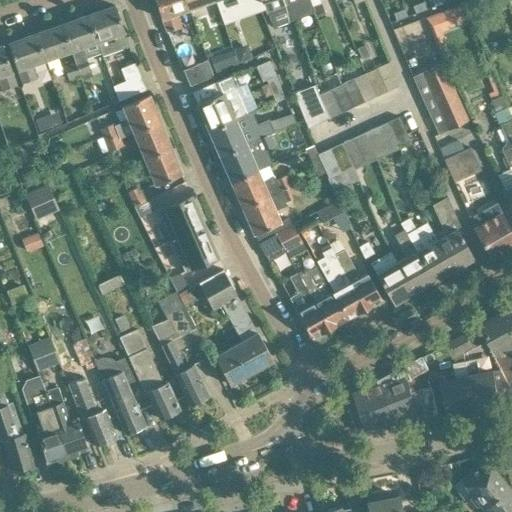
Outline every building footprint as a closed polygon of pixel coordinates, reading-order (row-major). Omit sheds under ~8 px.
[(162,18),(167,33),(180,28),(175,13),(188,9),(184,0),(155,0),(161,18),(162,18)] [(184,0),(188,9),(204,3),(212,0),(184,0)] [(215,0),(219,11),(224,24),(235,20),(230,7),(249,0),(215,0)] [(284,0),(260,0),(266,14),(267,14),(272,27),(292,20),(290,16),(287,5),(284,0)] [(309,0),(284,0),(287,5),(297,2),(301,14),(312,10),(315,17),(309,0)] [(309,0),(315,17),(325,13),(319,0),(309,0)] [(504,0),(494,0),(493,0),(498,12),(508,8),(504,0)] [(427,9),(424,1),(412,6),(415,13),(427,9)] [(464,3),(426,17),(436,45),(437,45),(445,42),(439,27),(469,17),(464,3)] [(115,5),(88,14),(102,55),(129,46),(115,5)] [(407,16),(405,8),(393,13),(396,20),(407,16)] [(88,14),(61,24),(71,51),(97,41),(102,55),(88,14)] [(61,24),(34,33),(44,60),(71,51),(61,24)] [(34,33),(8,43),(17,70),(18,69),(23,82),(36,77),(32,64),(44,60),(34,33)] [(2,45),(0,45),(0,85),(2,90),(15,85),(11,72),(12,72),(2,45)] [(238,64),(250,58),(245,46),(233,50),(238,64)] [(231,49),(209,57),(215,72),(236,64),(231,49)] [(86,57),(74,61),(80,76),(91,72),(86,57)] [(261,81),(275,76),(268,59),(254,64),(261,81)] [(206,60),(183,70),(189,86),(208,78),(213,76),(206,60)] [(80,76),(74,61),(63,64),(68,79),(80,76)] [(135,62),(121,68),(126,80),(113,85),(118,100),(146,89),(135,62)] [(441,63),(412,76),(437,134),(467,120),(441,63)] [(376,67),(364,73),(375,95),(387,90),(376,67)] [(233,74),(192,92),(208,129),(246,113),(245,112),(256,107),(246,82),(237,86),(233,74)] [(353,78),(341,83),(352,106),(364,101),(353,78)] [(341,83),(330,90),(340,112),(352,106),(341,83)] [(293,93),(308,127),(330,117),(319,94),(314,84),(293,93)] [(100,128),(105,139),(118,134),(119,137),(134,131),(160,120),(149,95),(123,105),(129,120),(115,126),(113,122),(100,128)] [(498,125),(499,124),(506,138),(500,148),(504,156),(502,159),(505,167),(510,167),(511,172),(511,185),(504,189),(511,203),(511,117),(507,106),(493,113),(498,125)] [(246,113),(208,129),(220,155),(270,132),(295,122),(291,113),(269,120),(269,118),(257,123),(251,111),(246,113)] [(51,121),(50,122),(46,114),(31,121),(38,135),(66,123),(63,115),(51,121)] [(398,115),(386,121),(397,144),(409,139),(398,115)] [(160,120),(134,131),(144,158),(170,147),(160,120)] [(375,126),(364,132),(377,158),(388,153),(375,126)] [(275,144),(270,132),(220,155),(231,181),(257,169),(250,154),(266,148),(275,144)] [(353,137),(365,164),(377,158),(364,132),(353,137)] [(118,134),(105,139),(109,150),(122,145),(119,137),(118,134)] [(458,138),(438,146),(453,181),(479,169),(469,147),(463,150),(458,138)] [(352,165),(342,142),(329,148),(340,171),(352,165)] [(317,154),(313,144),(305,148),(317,174),(325,170),(317,154)] [(170,147),(144,158),(155,184),(181,173),(170,147)] [(257,169),(231,181),(242,206),(267,195),(292,185),(287,174),(275,180),(273,176),(262,181),(257,169)] [(485,179),(469,184),(475,200),(490,194),(485,179)] [(24,193),(36,219),(59,210),(47,183),(24,193)] [(159,194),(154,183),(139,189),(138,186),(128,191),(135,206),(147,200),(159,194)] [(267,195),(242,206),(254,233),(258,241),(275,232),(291,223),(288,217),(280,222),(274,210),(287,205),(285,201),(297,196),(292,185),(267,195)] [(190,194),(157,208),(171,240),(204,226),(190,194)] [(447,196),(432,205),(442,229),(434,234),(454,269),(474,258),(457,228),(460,226),(447,196)] [(147,200),(135,206),(140,216),(152,211),(147,200)] [(342,212),(335,200),(315,211),(322,223),(342,212)] [(511,232),(495,203),(470,217),(476,230),(492,259),(511,247),(511,232)] [(408,217),(400,222),(434,280),(454,269),(434,234),(426,221),(415,228),(408,217)] [(406,257),(397,262),(414,292),(434,280),(400,222),(403,229),(393,235),(406,257)] [(291,223),(275,232),(285,250),(301,241),(291,223)] [(204,226),(171,240),(184,272),(217,257),(204,226)] [(42,245),(37,232),(21,238),(27,250),(42,245)] [(275,232),(258,241),(268,259),(285,250),(275,232)] [(367,241),(359,246),(364,258),(374,252),(367,241)] [(329,244),(320,248),(324,256),(317,260),(332,289),(331,290),(347,318),(365,308),(335,254),(334,254),(329,244)] [(117,252),(122,265),(138,258),(132,246),(117,252)] [(344,249),(335,254),(365,308),(382,299),(367,272),(359,276),(344,249)] [(414,292),(397,262),(390,251),(370,263),(372,266),(393,303),(414,292)] [(302,269),(298,272),(329,328),(347,318),(331,290),(328,291),(315,266),(304,272),(302,269)] [(237,295),(223,269),(199,282),(213,309),(222,304),(237,295)] [(298,292),(289,297),(312,338),(329,328),(298,272),(289,277),(298,292)] [(119,273),(97,284),(102,294),(124,283),(119,273)] [(180,273),(170,278),(176,290),(178,293),(188,288),(180,273)] [(12,303),(20,299),(16,289),(7,292),(12,303)] [(172,339),(195,327),(178,293),(176,290),(157,300),(166,318),(152,325),(181,387),(190,404),(209,395),(193,364),(185,368),(172,339)] [(214,356),(230,384),(273,360),(237,295),(222,304),(242,341),(214,356)] [(511,325),(505,312),(483,324),(497,351),(511,343),(511,325)] [(124,313),(115,317),(121,330),(130,326),(124,313)] [(473,346),(466,333),(456,338),(463,351),(473,346)] [(50,336),(27,344),(37,370),(59,361),(50,336)] [(96,365),(93,358),(84,338),(71,343),(80,365),(84,363),(86,369),(96,365)] [(463,351),(456,338),(446,344),(453,357),(463,351)] [(145,347),(128,355),(144,392),(147,390),(160,418),(179,409),(166,380),(162,382),(145,347)] [(95,357),(93,358),(96,365),(101,375),(118,415),(125,433),(145,425),(127,382),(133,379),(123,357),(115,360),(110,357),(101,357),(96,359),(95,357)] [(394,421),(392,416),(417,406),(411,392),(419,390),(421,396),(425,416),(438,413),(436,404),(432,386),(433,386),(431,378),(429,368),(422,357),(377,381),(378,384),(367,386),(346,398),(359,432),(382,427),(394,421)] [(464,361),(468,377),(475,408),(500,402),(511,399),(511,391),(500,370),(493,371),(480,374),(476,358),(464,361)] [(443,375),(431,378),(433,386),(432,386),(436,404),(448,402),(451,413),(475,408),(468,377),(464,361),(453,364),(457,379),(445,382),(443,375)] [(64,372),(68,383),(82,418),(84,417),(95,445),(116,437),(104,408),(97,411),(83,377),(76,380),(72,369),(64,372)] [(30,413),(39,410),(45,428),(36,431),(40,442),(46,461),(67,454),(45,390),(45,391),(38,375),(25,379),(20,388),(30,413)] [(0,440),(3,440),(11,470),(33,464),(24,431),(21,432),(16,414),(11,416),(0,382),(0,440)] [(57,386),(45,390),(67,454),(87,447),(77,417),(68,420),(57,386)] [(460,479),(483,508),(509,488),(486,458),(460,479)] [(511,511),(511,491),(509,488),(483,508),(485,511),(511,511)] [(367,501),(368,511),(423,511),(420,511),(401,511),(398,495),(367,501)]
